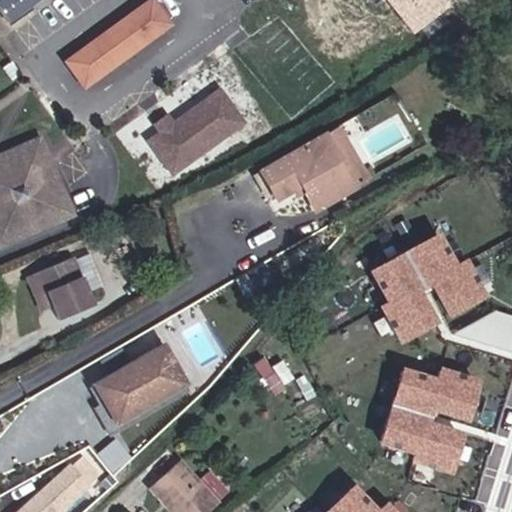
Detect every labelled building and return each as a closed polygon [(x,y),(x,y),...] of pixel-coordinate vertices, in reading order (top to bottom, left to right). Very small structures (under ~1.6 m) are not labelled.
[(0,0),(0,12),(9,24),(43,0),(0,0)] [(173,25),(154,0),(146,0),(64,61),(85,89),(173,25)] [(389,0),(416,31),(454,0),(389,0)] [(13,69),(3,56),(0,58),(0,68),(5,75),(13,69)] [(163,133),(153,139),(177,173),(253,123),(226,86),(180,119),(176,114),(159,125),(163,133)] [(352,173),(323,123),(306,133),(334,184),(352,173)] [(334,184),(306,133),(243,170),(259,196),(287,181),(301,206),(334,184)] [(48,135),(0,156),(0,246),(1,248),(81,215),(48,135)] [(442,229),(372,273),(389,299),(381,307),(404,347),(444,319),(427,290),(434,287),(457,317),(493,299),(470,255),(458,260),(442,229)] [(40,289),(46,309),(51,323),(87,307),(67,252),(23,268),(30,293),(40,289)] [(28,315),(46,309),(40,289),(30,293),(23,268),(13,272),(28,315)] [(293,339),(312,328),(301,310),(282,322),(293,339)] [(163,342),(96,385),(120,424),(188,384),(163,342)] [(257,362),(273,390),(286,383),(270,355),(257,362)] [(407,469),(446,478),(461,437),(426,427),(431,412),(464,420),(476,382),(439,372),(435,381),(401,371),(377,450),(411,459),(407,469)] [(179,455),(148,484),(173,511),(201,511),(216,500),(179,455)] [(80,462),(24,511),(68,511),(99,484),(80,462)] [(383,511),(380,508),(375,511),(367,511),(352,495),(333,511),(383,511)]
